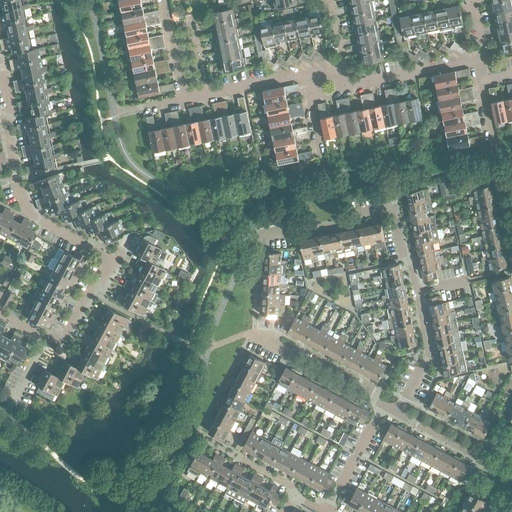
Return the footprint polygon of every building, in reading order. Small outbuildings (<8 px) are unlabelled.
[(3,11),(29,6),(28,4),(23,5),(22,0),(0,0),(0,6),(2,6),(3,11)] [(119,0),(122,12),(144,7),(142,1),(147,0),(119,0)] [(271,0),(273,9),(307,2),(306,0),(271,0)] [(374,0),(349,5),(350,10),(353,10),(354,15),(376,10),(374,0)] [(511,0),(493,4),(494,9),(492,10),(492,14),(511,10),(511,0)] [(29,6),(3,11),(4,16),(0,17),(0,22),(26,17),(24,9),(29,8),(29,6)] [(451,26),(455,25),(456,28),(464,27),(463,24),(460,6),(448,8),(451,26)] [(145,13),(144,7),(122,12),(124,24),(160,16),(159,10),(145,13)] [(215,23),(238,18),(236,8),(210,13),(211,18),(213,17),(215,23)] [(448,8),(436,11),(440,29),(439,29),(439,31),(452,28),(451,26),(448,8)] [(312,34),(324,32),(320,14),(319,9),(308,12),(312,34)] [(376,10),(354,15),(355,20),(352,20),(353,25),(378,20),(376,10)] [(511,20),(511,10),(492,14),(493,19),(496,19),(497,23),(511,20)] [(440,29),(436,11),(424,13),(429,34),(432,33),(431,30),(439,29),(440,29)] [(429,34),(424,13),(413,16),(416,33),(417,33),(417,36),(429,34)] [(161,22),(160,16),(124,24),(127,36),(149,31),(148,25),(161,22)] [(416,33),(413,16),(401,18),(404,36),(416,33)] [(26,17),(0,22),(0,28),(6,27),(8,32),(33,27),(33,25),(28,26),(26,17)] [(311,34),(308,17),(296,19),(300,37),(300,40),(304,39),(305,41),(312,39),(311,34)] [(238,18),(215,23),(216,28),(213,28),(214,33),(240,28),(238,18)] [(273,24),(272,19),(260,21),(265,46),(269,45),(269,47),(277,45),(277,44),(273,24)] [(300,37),(296,19),(284,21),(288,39),(288,42),(292,41),(292,38),(300,37)] [(378,20),(353,25),(354,30),(357,29),(358,34),(380,29),(378,20)] [(511,20),(497,23),(499,29),(496,29),(496,34),(511,30),(511,20)] [(284,21),(273,24),(277,44),(281,44),(280,41),(288,39),(284,21)] [(33,27),(8,32),(9,38),(0,39),(0,44),(30,39),(29,30),(33,29),(33,27)] [(242,37),(240,28),(214,33),(215,38),(218,37),(219,42),(242,37)] [(380,29),(358,34),(359,40),(356,40),(357,44),(383,39),(380,29)] [(511,40),(511,30),(496,34),(497,39),(501,38),(501,43),(511,40)] [(149,31),(127,36),(129,48),(165,41),(164,34),(150,37),(149,31)] [(401,35),(396,36),(398,46),(406,44),(406,41),(402,42),(401,35)] [(242,37),(219,42),(220,47),(217,47),(218,52),(244,47),(242,37)] [(32,47),(30,39),(0,44),(0,45),(1,50),(11,48),(12,54),(17,53),(18,58),(8,60),(10,65),(40,59),(38,51),(43,50),(43,47),(37,48),(37,46),(32,47)] [(385,49),(383,39),(357,44),(358,50),(361,49),(362,54),(385,49)] [(511,40),(501,43),(503,48),(500,49),(501,53),(511,51),(511,40)] [(165,41),(129,48),(132,60),(154,55),(153,50),(166,47),(165,41)] [(452,46),(456,49),(462,54),(465,49),(455,42),(452,46)] [(408,52),(406,44),(398,46),(399,48),(402,48),(404,56),(408,52)] [(440,48),(444,51),(450,56),(453,52),(443,44),(440,48)] [(428,51),(432,54),(439,58),(442,54),(431,46),(428,51)] [(244,47),(218,52),(219,57),(221,56),(223,62),(246,57),(244,47)] [(385,49),(362,54),(363,59),(360,60),(361,64),(387,59),(385,49)] [(417,54),(420,56),(427,61),(430,57),(420,49),(417,54)] [(312,55),(315,57),(322,62),(325,57),(315,50),(312,55)] [(300,57),(304,59),(311,64),(313,60),(303,52),(300,57)] [(408,52),(404,56),(415,64),(418,59),(408,52)] [(264,55),(263,53),(258,54),(259,57),(263,56),(265,64),(268,60),(267,54),(264,55)] [(154,55),(132,60),(135,72),(170,65),(169,59),(155,61),(154,55)] [(288,59),(292,62),(299,66),(302,62),(291,55),(288,59)] [(246,57),(223,62),(224,67),(221,67),(222,72),(248,67),(246,57)] [(276,61),(280,64),(286,69),(290,64),(280,57),(276,61)] [(42,67),(40,59),(10,65),(11,71),(20,69),(21,74),(47,69),(47,66),(42,67)] [(268,60),(265,64),(276,71),(279,67),(268,60)] [(171,71),(170,65),(135,72),(137,84),(159,80),(158,74),(171,71)] [(47,69),(21,74),(23,79),(13,81),(14,86),(44,80),(43,72),(48,71),(47,69)] [(437,88),(458,84),(457,78),(471,75),(469,69),(434,76),(437,88)] [(46,88),(44,80),(14,86),(15,92),(25,90),(26,95),(52,90),(51,87),(46,88)] [(159,80),(137,84),(140,97),(175,89),(174,83),(160,86),(159,80)] [(266,104),(288,99),(286,93),(300,91),(298,84),(263,92),(266,104)] [(412,99),(406,100),(410,122),(423,120),(416,84),(409,86),(412,99)] [(459,90),(458,84),(437,88),(439,101),(474,93),(473,87),(459,90)] [(509,121),(504,100),(499,101),(496,87),(489,89),(497,124),(509,121)] [(410,122),(406,100),(400,102),(397,88),(391,89),(398,125),(410,122)] [(398,125),(391,89),(385,90),(387,104),(382,105),(386,127),(398,125)] [(52,90),(26,95),(27,100),(17,102),(18,108),(49,102),(47,93),(52,92),(52,90)] [(386,127),(382,105),(375,107),(373,93),(367,94),(374,130),(386,127)] [(474,93),(439,101),(442,113),(463,108),(462,102),(476,99),(474,93)] [(374,130),(367,94),(360,95),(363,109),(358,110),(362,132),(374,130)] [(235,113),(239,134),(252,132),(245,97),(238,98),(240,112),(235,113)] [(362,132),(358,110),(351,111),(349,98),(343,99),(350,134),(362,132)] [(288,99),(266,104),(268,116),(303,109),(302,102),(289,105),(288,99)] [(350,134),(343,99),(336,101),(339,114),(333,115),(338,137),(350,134)] [(239,134),(235,113),(229,114),(226,101),(220,102),(227,137),(239,134)] [(50,110),(49,102),(18,108),(19,113),(29,111),(30,116),(51,112),(56,111),(55,109),(50,110)] [(216,117),(211,118),(215,139),(227,137),(220,102),(213,103),(216,117)] [(338,137),(333,115),(327,116),(324,103),(318,104),(326,140),(326,143),(327,143),(327,139),(338,137)] [(215,139),(211,118),(205,119),(202,106),(196,107),(203,142),(215,139)] [(192,122),(186,123),(191,145),(203,142),(196,107),(189,108),(192,122)] [(463,108),(442,113),(444,125),(479,117),(478,111),(464,114),(463,108)] [(303,109),(268,116),(271,128),(293,123),(291,118),(305,115),(303,109)] [(191,145),(186,123),(180,124),(178,111),(171,112),(179,147),(191,145)] [(51,112),(30,116),(25,117),(26,123),(16,125),(18,130),(48,124),(46,116),(51,115),(51,112)] [(168,127),(162,128),(167,150),(179,147),(171,112),(165,113),(168,127)] [(167,150),(162,128),(156,129),(153,115),(147,117),(154,152),(167,150)] [(481,123),(479,117),(444,125),(447,137),(468,132),(467,126),(481,123)] [(293,123),(271,128),(273,140),(308,133),(307,126),(294,129),(293,123)] [(49,132),(48,124),(18,130),(19,135),(28,133),(29,139),(55,133),(55,131),(49,132)] [(469,138),(468,132),(447,137),(449,149),(484,142),(483,135),(469,138)] [(55,133),(29,139),(30,144),(21,146),(22,151),(52,145),(50,137),(55,136),(55,133)] [(310,139),(308,133),(273,140),(276,152),(298,147),(296,142),(310,139)] [(52,145),(22,151),(23,157),(33,155),(34,160),(59,155),(59,152),(54,153),(52,145)] [(298,147),(276,152),(278,164),(314,157),(312,151),(299,153),(298,147)] [(59,155),(34,160),(35,165),(25,167),(26,173),(57,167),(55,158),(60,157),(59,155)] [(42,191),(62,184),(59,176),(62,175),(61,173),(29,184),(31,190),(40,186),(42,191)] [(62,184),(42,191),(44,197),(35,200),(37,205),(68,193),(70,193),(69,191),(65,192),(62,184)] [(470,201),(493,196),(490,186),(474,189),(475,196),(469,198),(470,201)] [(408,204),(431,199),(431,198),(437,197),(436,195),(430,196),(424,197),(423,190),(406,193),(408,204)] [(68,193),(37,205),(38,210),(48,207),(50,212),(69,204),(67,197),(69,195),(68,193)] [(495,206),(493,196),(470,201),(471,204),(477,203),(478,210),(495,206)] [(431,199),(408,204),(410,214),(427,210),(433,209),(431,199)] [(69,204),(50,212),(52,217),(61,213),(63,219),(83,211),(80,203),(82,202),(82,200),(69,204)] [(98,205),(83,211),(63,219),(65,224),(74,220),(76,225),(96,218),(93,210),(98,208),(98,205)] [(495,206),(478,210),(479,216),(473,218),(474,221),(497,216),(495,206)] [(0,226),(9,211),(4,208),(1,213),(0,212),(0,226)] [(427,210),(410,214),(412,224),(435,219),(434,216),(428,217),(427,210)] [(9,211),(0,226),(0,233),(7,237),(15,221),(11,218),(13,213),(9,211)] [(96,218),(76,225),(78,230),(87,227),(89,232),(109,224),(106,216),(109,215),(108,213),(96,218)] [(499,226),(497,216),(474,221),(475,224),(481,223),(482,230),(499,226)] [(20,224),(15,221),(7,237),(16,242),(28,221),(23,218),(20,224)] [(435,219),(412,224),(415,234),(437,229),(435,219)] [(121,220),(109,224),(89,232),(91,237),(100,233),(102,239),(104,238),(106,244),(117,240),(115,234),(122,231),(119,223),(122,222),(121,220)] [(32,223),(28,221),(16,242),(26,247),(35,231),(30,229),(32,223)] [(370,226),(375,249),(386,247),(381,224),(370,226)] [(370,226),(360,228),(364,245),(371,243),(372,249),(375,249),(370,226)] [(499,226),(482,230),(484,236),(478,238),(478,241),(501,236),(499,226)] [(360,228),(350,230),(355,250),(355,253),(358,252),(357,246),(364,245),(360,228)] [(439,239),(437,229),(415,234),(417,244),(439,239)] [(350,230),(340,232),(345,253),(355,250),(350,230)] [(340,232),(330,235),(335,257),(338,257),(338,254),(345,253),(340,232)] [(139,257),(153,264),(157,258),(158,258),(161,252),(164,254),(165,251),(153,245),(156,239),(151,236),(150,235),(148,235),(145,236),(143,237),(142,239),(135,235),(131,242),(138,245),(134,254),(139,256),(139,257)] [(330,235),(320,237),(324,253),(331,252),(332,258),(335,257),(330,235)] [(501,236),(478,241),(479,244),(485,243),(486,250),(503,246),(501,236)] [(320,237),(310,239),(315,261),(319,261),(317,255),(324,253),(320,237)] [(315,261),(310,239),(300,241),(303,258),(311,256),(312,262),(315,261)] [(439,239),(417,244),(419,254),(435,250),(434,243),(440,242),(439,239)] [(33,240),(30,246),(35,249),(38,243),(33,240)] [(503,246),(486,250),(488,256),(482,258),(482,261),(505,256),(503,246)] [(53,258),(74,269),(76,264),(81,267),(87,257),(76,251),(74,256),(59,248),(53,258)] [(437,257),(435,250),(419,254),(421,264),(444,259),(443,256),(437,257)] [(264,263),(287,264),(287,261),(281,260),(282,253),(265,252),(264,263)] [(505,256),(482,261),(483,264),(489,263),(491,270),(507,267),(505,256)] [(153,264),(139,257),(135,263),(142,267),(137,275),(157,284),(160,279),(162,279),(165,273),(168,275),(169,273),(153,264)] [(74,269),(53,258),(48,268),(53,270),(74,281),(76,277),(71,274),(74,269)] [(444,262),(444,259),(421,264),(425,281),(437,278),(436,271),(440,271),(438,263),(444,262)] [(287,264),(264,263),(264,273),(281,274),(285,274),(286,265),(287,265),(287,264)] [(375,280),(402,274),(399,264),(383,267),(384,275),(376,276),(374,280),(375,280)] [(53,270),(48,279),(63,288),(66,283),(71,286),(74,281),(53,270)] [(191,276),(180,271),(177,276),(188,282),(191,276)] [(264,273),(263,283),(286,284),(286,281),(280,281),(281,274),(264,273)] [(351,285),(359,283),(357,273),(349,275),(350,280),(351,285)] [(402,274),(375,280),(375,282),(379,281),(380,282),(386,281),(387,288),(404,284),(402,274)] [(157,284),(137,275),(133,283),(127,279),(123,286),(130,290),(129,290),(149,299),(149,300),(155,303),(159,294),(153,292),(157,284)] [(497,301),(511,297),(511,289),(511,288),(511,287),(511,277),(511,276),(493,280),(497,301)] [(8,283),(0,278),(0,282),(6,286),(8,283)] [(63,288),(48,279),(43,289),(64,300),(66,296),(61,293),(63,288)] [(263,283),(262,293),(279,294),(280,287),(286,288),(286,284),(263,283)] [(404,284),(387,288),(388,295),(382,296),(383,299),(406,294),(404,284)] [(64,300),(43,289),(37,299),(53,307),(56,302),(61,305),(64,300)] [(149,299),(129,290),(125,298),(119,294),(115,301),(145,317),(147,318),(148,316),(146,315),(144,313),(147,307),(145,306),(149,300),(149,299)] [(306,297),(312,300),(316,294),(309,290),(306,297)] [(12,297),(5,293),(0,302),(0,303),(6,307),(12,297)] [(262,293),(262,304),(285,305),(286,295),(279,295),(279,294),(262,293)] [(356,305),(362,304),(366,303),(364,293),(354,295),(356,305)] [(406,294),(383,299),(384,302),(390,301),(391,308),(408,304),(406,294)] [(432,316),(455,311),(454,308),(450,309),(448,301),(443,303),(441,296),(428,298),(432,316)] [(511,297),(497,301),(501,321),(511,318),(511,297)] [(53,307),(37,299),(32,308),(53,319),(56,315),(51,312),(53,307)] [(285,305),(262,304),(261,314),(278,315),(279,308),(285,308),(285,305)] [(408,304),(391,308),(388,309),(390,318),(390,319),(410,314),(408,304)] [(92,322),(119,336),(122,338),(123,336),(119,334),(122,327),(124,328),(127,322),(130,323),(131,321),(101,305),(97,312),(104,315),(99,323),(93,320),(92,322)] [(53,319),(32,308),(27,318),(43,327),(46,321),(51,324),(53,319)] [(455,311),(432,316),(434,326),(457,321),(455,311)] [(361,314),(362,320),(365,324),(370,322),(368,313),(361,314)] [(390,319),(390,318),(387,319),(389,329),(395,328),(412,324),(410,314),(390,319)] [(297,337),(307,317),(304,315),(301,320),(296,317),(288,332),(297,337)] [(311,318),(307,317),(297,337),(306,342),(314,327),(308,324),(311,318)] [(511,318),(501,321),(506,341),(511,339),(511,318)] [(459,331),(457,321),(434,326),(436,336),(459,331)] [(119,336),(92,322),(89,326),(96,330),(91,338),(111,348),(114,342),(116,343),(119,336)] [(412,324),(395,328),(397,335),(391,336),(392,339),(414,334),(412,324)] [(314,327),(306,342),(315,347),(326,326),(323,325),(320,330),(314,327)] [(329,328),(326,326),(315,347),(324,352),(332,337),(326,333),(329,328)] [(10,340),(5,337),(0,347),(0,358),(5,361),(20,333),(15,331),(10,340)] [(461,341),(459,331),(436,336),(438,346),(461,341)] [(20,333),(5,361),(12,365),(10,369),(13,371),(19,358),(24,361),(30,350),(20,345),(24,336),(20,333)] [(111,348),(91,338),(85,334),(81,341),(88,345),(83,353),(103,363),(106,357),(108,358),(111,351),(114,353),(115,351),(111,348)] [(416,345),(414,334),(392,339),(392,342),(396,341),(398,349),(416,345)] [(332,337),(324,352),(333,357),(344,336),(341,335),(338,340),(332,337)] [(344,336),(333,357),(342,361),(350,346),(344,343),(347,338),(344,336)] [(461,341),(438,346),(440,356),(463,351),(461,341)] [(350,346),(342,361),(351,366),(362,346),(359,344),(356,350),(350,346)] [(362,346),(351,366),(360,371),(368,356),(362,353),(365,347),(362,346)] [(465,361),(463,351),(440,356),(442,366),(465,361)] [(72,357),(69,364),(83,372),(99,380),(100,378),(97,377),(101,370),(99,369),(103,363),(83,353),(79,361),(72,357)] [(368,356),(360,371),(369,376),(380,355),(377,354),(374,359),(368,356)] [(241,359),(239,362),(261,373),(266,363),(250,355),(246,362),(241,359)] [(380,355),(369,376),(379,381),(381,377),(385,379),(388,374),(383,372),(387,366),(380,362),(383,357),(380,355)] [(44,370),(43,371),(63,381),(63,380),(80,389),(81,387),(78,385),(81,379),(80,378),(83,372),(69,364),(64,361),(59,369),(53,366),(49,373),(44,370)] [(465,361),(442,366),(445,376),(467,372),(465,361)] [(261,373),(239,362),(238,365),(243,368),(240,374),(256,383),(261,373)] [(288,389),(298,371),(295,369),(294,371),(286,368),(278,383),(288,389)] [(63,381),(43,371),(40,378),(33,375),(29,381),(39,387),(36,392),(54,401),(61,388),(60,388),(63,381)] [(300,372),(298,371),(288,389),(297,394),(306,378),(299,374),(300,372)] [(256,383),(240,374),(236,381),(231,378),(229,381),(250,392),(256,383)] [(313,382),(306,378),(297,394),(307,399),(317,381),(314,380),(313,382)] [(250,392),(229,381),(228,384),(233,387),(229,393),(245,402),(250,392)] [(317,381),(307,399),(316,404),(325,388),(318,384),(319,382),(317,381)] [(332,392),(325,388),(316,404),(326,409),(336,391),(333,390),(332,392)] [(336,391),(326,409),(336,414),(344,398),(337,395),(338,393),(336,391)] [(438,413),(449,392),(446,391),(444,396),(437,393),(429,408),(438,413)] [(452,394),(449,392),(438,413),(447,418),(455,403),(449,399),(452,394)] [(221,397),(219,400),(240,411),(245,402),(229,393),(226,400),(221,397)] [(462,406),(455,403),(447,418),(456,423),(470,397),(468,396),(465,401),(464,401),(462,406)] [(470,397),(456,423),(465,427),(473,412),(467,409),(470,404),(470,403),(473,398),(470,397)] [(351,402),(344,398),(336,414),(345,419),(355,401),(352,400),(351,402)] [(240,411),(219,400),(217,403),(223,406),(219,412),(235,421),(240,411)] [(355,401),(345,419),(355,425),(357,420),(364,424),(370,412),(356,405),(357,403),(355,401)] [(264,410),(270,413),(274,405),(268,402),(264,410)] [(479,416),(473,412),(465,427),(474,432),(485,412),(482,410),(479,416)] [(485,412),(474,432),(484,437),(492,422),(485,419),(488,413),(487,413),(488,411),(486,410),(485,412)] [(211,416),(209,419),(230,430),(235,421),(219,412),(216,419),(211,416)] [(230,430),(209,419),(207,422),(213,425),(209,432),(225,440),(230,430)] [(393,445),(403,427),(400,426),(399,428),(385,420),(379,432),(385,435),(383,440),(393,445)] [(403,427),(393,445),(403,450),(411,434),(404,431),(406,429),(403,427)] [(252,455),(262,437),(252,432),(243,448),(251,452),(250,454),(252,455)] [(418,438),(411,434),(403,450),(412,455),(422,437),(419,436),(418,438)] [(262,437),(252,455),(255,457),(256,454),(263,458),(272,442),(262,437)] [(422,437),(412,455),(422,460),(430,445),(423,441),(425,439),(422,437)] [(338,443),(343,446),(346,440),(341,438),(338,443)] [(272,442),(263,458),(270,462),(269,464),(271,465),(281,447),(272,442)] [(200,473),(208,457),(203,454),(206,449),(201,446),(200,447),(197,445),(189,461),(192,463),(188,470),(190,471),(192,469),(200,473)] [(430,445),(422,460),(431,466),(441,447),(438,446),(437,448),(430,445)] [(281,447),(271,465),(274,467),(275,465),(282,468),(291,453),(281,447)] [(444,449),(441,447),(431,466),(441,471),(449,455),(442,451),(444,449)] [(300,458),(291,453),(282,468),(289,472),(288,474),(290,476),(300,458)] [(208,457),(200,473),(208,477),(206,480),(208,481),(221,456),(216,454),(213,460),(208,457)] [(456,458),(449,455),(441,471),(450,476),(460,458),(457,456),(456,458)] [(221,456),(208,481),(209,481),(211,479),(219,483),(227,467),(222,465),(225,459),(221,456)] [(310,463),(300,458),(290,476),(293,477),(294,475),(301,479),(310,463)] [(463,459),(460,458),(450,476),(460,481),(469,465),(462,461),(463,459)] [(310,463),(301,479),(308,482),(307,484),(310,486),(319,468),(310,463)] [(232,470),(227,467),(219,483),(227,487),(225,490),(227,491),(240,466),(235,464),(232,470)] [(244,469),(240,466),(227,491),(228,492),(230,489),(238,493),(246,477),(241,475),(244,469)] [(319,468),(310,486),(312,487),(313,485),(327,492),(333,481),(327,477),(329,473),(319,468)] [(251,480),(246,477),(238,493),(246,497),(244,500),(246,501),(259,477),(254,474),(251,480)] [(259,477),(246,501),(247,502),(249,499),(257,503),(265,488),(260,485),(263,479),(259,477)] [(270,490),(265,488),(257,503),(265,508),(263,510),(265,511),(269,505),(271,505),(275,508),(282,496),(275,493),(278,487),(273,484),(270,490)] [(358,511),(367,494),(357,488),(355,492),(349,489),(342,501),(356,508),(355,510),(358,511)] [(470,492),(460,511),(462,511),(478,511),(480,510),(482,511),(488,501),(470,492)] [(369,511),(377,499),(367,494),(358,511),(360,511),(361,511),(363,511),(369,511)] [(441,504),(446,507),(450,500),(445,497),(441,504)] [(381,511),(386,504),(377,499),(369,511),(381,511)]
